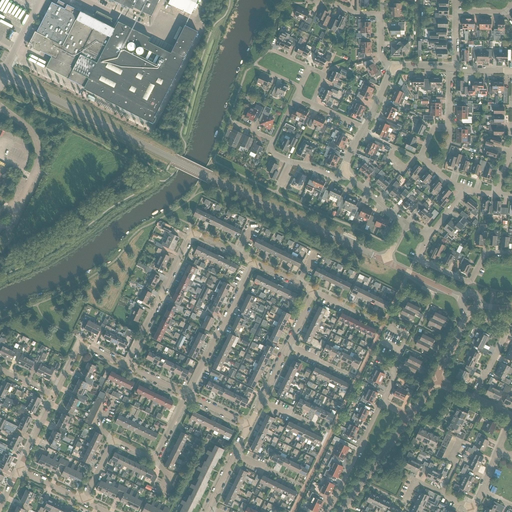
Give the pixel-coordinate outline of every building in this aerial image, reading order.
[(0,0),(0,11),(3,13),(4,11),(15,16),(14,19),(21,23),(27,10),(24,9),(24,10),(15,6),(16,4),(9,0),(0,0)] [(93,18),(58,0),(56,5),(51,2),(42,21),(41,22),(40,22),(40,23),(39,24),(39,25),(39,26),(39,27),(36,32),(35,32),(29,43),(29,42),(29,43),(27,47),(31,48),(31,49),(39,53),(40,51),(51,57),(46,68),(152,122),(197,32),(184,26),(170,54),(148,42),(150,38),(118,22),(118,21),(114,19),(113,22),(117,24),(116,25),(111,21),(112,19),(97,11),(93,18)] [(158,0),(116,0),(151,16),(158,0)] [(191,15),(197,0),(169,0),(168,4),(191,15)] [(399,15),(401,15),(401,4),(394,4),(394,8),(391,8),(391,12),(391,17),(399,17),(399,15)] [(298,8),(295,15),(305,20),(304,23),(302,22),(299,27),(302,28),(301,30),(307,32),(313,19),(309,18),(309,19),(307,18),(309,13),(298,8)] [(448,8),(439,8),(439,14),(435,14),(435,18),(441,18),(441,15),(448,15),(448,8)] [(330,17),(327,16),(328,13),(322,10),(318,18),(322,20),(321,24),(326,26),(330,17)] [(11,27),(14,20),(1,15),(0,16),(0,21),(2,23),(3,19),(6,20),(4,24),(11,27)] [(343,25),(346,19),(343,17),(340,15),(338,20),(333,18),(329,29),(336,32),(338,27),(343,29),(344,25),(343,25)] [(448,28),(448,21),(440,21),(440,18),(434,18),(434,24),(438,24),(438,28),(448,28)] [(361,28),(371,28),(371,23),(365,23),(365,20),(358,20),(358,25),(358,28),(361,28)] [(477,33),(477,31),(477,25),(474,25),(474,20),(469,20),(468,29),(472,30),(472,33),(477,33)] [(494,31),(494,41),(500,41),(501,31),(504,31),(504,20),(498,20),(498,29),(494,29),(494,31)] [(391,28),(391,35),(401,35),(401,31),(405,31),(405,23),(399,23),(399,28),(391,28)] [(371,28),(361,28),(361,31),(358,31),(358,33),(356,33),(356,38),(366,38),(366,34),(371,34),(371,28)] [(430,33),(430,39),(439,39),(439,36),(447,37),(447,30),(437,30),(437,34),(430,33)] [(287,41),(284,40),(286,35),(282,33),(279,39),(282,40),(279,47),(284,49),(287,41)] [(289,36),(287,41),(284,49),(289,51),(292,45),(294,46),(297,40),(293,38),(289,36)] [(302,56),(305,48),(301,46),(303,41),(303,40),(301,38),(300,40),(297,46),(300,47),(297,53),(302,56)] [(439,39),(430,39),(430,46),(437,46),(437,49),(447,49),(447,43),(439,42),(439,39)] [(361,45),(361,48),(371,48),(371,43),(365,43),(365,40),(358,40),(358,45),(361,45)] [(402,50),(409,50),(409,42),(399,42),(399,46),(392,46),(392,56),(402,56),(402,50)] [(305,48),(302,56),(307,58),(310,52),(313,53),(315,47),(312,46),(310,50),(305,48)] [(472,47),(469,47),(466,47),(466,51),(462,51),(462,61),(468,61),(468,57),(471,57),(472,47)] [(371,48),(361,48),(361,53),(358,53),(358,58),(365,58),(365,54),(371,54),(371,48)] [(313,63),(319,65),(322,57),(323,55),(319,52),(319,51),(317,49),(314,55),(317,56),(313,63)] [(483,62),(483,53),(480,53),(480,50),(477,50),(474,50),(474,59),(477,59),(477,62),(483,62)] [(496,62),(502,62),(502,53),(499,53),(499,50),(493,50),(493,59),(496,59),(496,62)] [(502,53),(502,62),(508,62),(508,58),(511,58),(511,50),(508,50),(508,53),(502,53)] [(322,57),(319,65),(324,68),(327,61),(329,62),(332,57),(327,54),(325,59),(322,57)] [(365,66),(369,73),(376,68),(374,64),(374,63),(372,60),(364,62),(365,66)] [(376,68),(369,73),(372,77),(375,75),(377,78),(382,75),(380,72),(379,72),(376,68)] [(333,71),(331,76),(339,79),(341,74),(345,76),(347,74),(348,72),(342,69),(340,74),(333,71)] [(269,82),(270,79),(265,77),(261,75),(257,82),(264,85),(262,89),(268,91),(271,84),(269,82)] [(339,79),(331,76),(329,81),(335,84),(334,87),(340,89),(342,84),(337,82),(339,79)] [(424,91),(427,91),(428,81),(424,81),(424,78),(419,78),(418,87),(422,87),(422,89),(424,89),(424,91)] [(428,81),(427,91),(431,91),(431,89),(433,89),(433,87),(436,87),(436,78),(431,78),(431,81),(428,81)] [(362,90),(372,94),(374,89),(368,87),(369,84),(364,81),(360,89),(362,90)] [(468,95),(468,87),(464,87),(464,81),(458,81),(457,91),(462,91),(462,94),(468,95)] [(475,96),(475,94),(478,95),(478,94),(478,82),(473,82),(472,89),(469,88),(469,96),(475,96)] [(484,89),(484,82),(478,82),(478,94),(484,94),(483,96),(487,96),(487,89),(484,89)] [(495,91),(498,91),(498,82),(492,82),(492,89),(489,88),(489,94),(495,95),(495,91)] [(498,82),(498,91),(501,91),(501,94),(503,95),(503,103),(507,104),(508,91),(504,91),(504,82),(498,82)] [(283,97),(287,87),(280,84),(278,90),(274,89),(271,96),(276,98),(278,95),(283,97)] [(396,89),(394,95),(404,100),(406,97),(408,97),(409,94),(406,90),(402,88),(401,91),(396,89)] [(325,89),(322,94),(330,98),(333,93),(337,95),(338,92),(333,89),(331,92),(325,89)] [(372,94),(362,90),(361,93),(359,92),(357,97),(362,99),(364,97),(369,99),(372,94)] [(332,104),(334,99),(330,98),(322,94),(320,99),(327,102),(325,105),(331,107),(332,105),(332,104)] [(404,100),(394,95),(391,100),(402,105),(404,100)] [(355,99),(352,107),(363,112),(366,107),(360,105),(361,102),(355,99)] [(259,116),(263,108),(256,104),(254,109),(250,107),(248,111),(249,112),(246,118),(253,121),(256,114),(259,116)] [(468,113),(473,113),(473,104),(465,104),(465,107),(457,107),(457,113),(468,113)] [(499,105),(490,105),(490,111),(494,111),(494,114),(504,115),(504,108),(499,108),(499,105)] [(386,111),(394,115),(396,111),(398,112),(399,110),(397,109),(389,106),(386,111)] [(265,107),(262,113),(268,116),(271,109),(265,107)] [(363,112),(352,107),(348,115),(354,118),(355,115),(361,117),(363,112)] [(300,118),(304,110),(299,108),(297,113),(294,111),(291,118),(295,120),(297,117),(300,118)] [(308,112),(304,110),(300,118),(298,121),(306,125),(309,118),(306,117),(308,112)] [(441,116),(441,110),(431,110),(430,116),(427,116),(427,119),(433,119),(434,116),(441,116)] [(393,118),(394,115),(386,111),(384,116),(392,120),(394,121),(395,119),(393,118)] [(468,117),(468,113),(457,113),(457,119),(464,119),(464,123),(470,123),(472,123),(472,117),(468,117)] [(261,122),(260,124),(267,127),(266,128),(270,129),(273,123),(272,123),(274,120),(265,115),(261,122)] [(317,126),(321,118),(316,116),(314,121),(311,119),(308,126),(311,127),(312,124),(317,126)] [(490,126),(497,126),(497,123),(504,123),(504,116),(494,116),(494,120),(490,120),(490,126)] [(326,120),(321,118),(317,126),(316,129),(323,133),(326,126),(323,125),(326,120)] [(423,122),(415,118),(414,122),(415,122),(414,124),(418,126),(415,132),(422,135),(426,126),(421,124),(423,122)] [(381,122),(379,128),(388,132),(389,128),(393,130),(394,128),(399,130),(401,128),(385,121),(384,123),(381,122)] [(497,129),(497,126),(490,126),(490,131),(494,131),(494,135),(504,136),(504,129),(497,129)] [(457,130),(457,136),(467,136),(471,137),(471,135),(471,133),(471,132),(471,127),(464,127),(464,130),(457,130)] [(388,132),(379,128),(376,133),(381,136),(380,139),(388,142),(390,139),(385,137),(388,132)] [(242,134),(235,131),(232,130),(229,137),(231,139),(230,141),(231,141),(229,145),(235,147),(236,144),(237,144),(242,134)] [(334,138),(346,144),(348,139),(341,136),(342,133),(336,130),(334,133),(336,133),(334,138)] [(246,136),(243,135),(240,143),(243,144),(241,146),(248,149),(253,139),(246,136)] [(414,144),(417,139),(410,136),(407,141),(408,141),(405,148),(415,152),(418,146),(414,144)] [(297,140),(291,137),(289,141),(285,139),(280,148),(287,151),(290,145),(294,147),(297,140)] [(487,140),(485,145),(491,147),(492,147),(493,144),(500,146),(502,140),(492,137),(490,141),(487,140)] [(344,148),(346,144),(334,138),(331,142),(330,142),(328,146),(335,150),(337,145),(344,148)] [(258,142),(255,141),(250,151),(256,154),(255,158),(258,159),(263,148),(257,145),(258,142)] [(367,147),(378,152),(379,149),(381,150),(384,145),(377,142),(376,145),(369,141),(367,147)] [(310,146),(303,143),(297,154),(305,158),(307,153),(312,156),(316,148),(310,145),(310,146)] [(491,147),(485,145),(483,150),(487,152),(486,155),(496,158),(498,152),(490,149),(491,147)] [(376,155),(378,152),(367,147),(364,152),(371,155),(370,159),(376,162),(376,161),(379,156),(376,155)] [(328,158),(337,162),(339,158),(332,154),(335,150),(330,148),(326,157),(328,158)] [(458,166),(459,162),(461,155),(457,154),(455,158),(451,156),(448,166),(454,168),(455,165),(458,166)] [(461,155),(459,162),(462,163),(460,170),(466,172),(469,162),(465,161),(466,157),(461,155)] [(360,170),(364,173),(370,166),(372,163),(370,161),(371,160),(365,156),(362,162),(364,164),(360,170)] [(335,167),(337,162),(328,158),(326,163),(325,166),(327,167),(328,164),(335,167)] [(483,170),(486,162),(481,160),(479,165),(475,164),(472,173),(478,175),(480,169),(483,170)] [(275,180),(278,173),(275,171),(278,165),(271,162),(268,171),(272,173),(270,178),(275,180)] [(491,163),(486,162),(483,170),(486,171),(484,177),(490,179),(493,170),(489,168),(491,163)] [(417,175),(422,168),(417,164),(411,172),(413,174),(411,177),(415,181),(419,176),(417,175)] [(370,166),(364,173),(369,177),(374,170),(376,168),(374,167),(372,169),(370,166)] [(380,187),(386,180),(383,178),(386,174),(381,170),(377,175),(380,177),(376,183),(380,187)] [(428,181),(432,176),(427,172),(420,180),(423,182),(421,185),(425,189),(431,182),(428,181)] [(306,177),(300,174),(297,180),(294,179),(291,185),(294,186),(294,185),(296,186),(298,184),(302,186),(306,177)] [(317,188),(320,180),(315,177),(313,182),(309,180),(305,189),(311,191),(314,186),(317,188)] [(322,198),(325,192),(326,191),(322,189),(326,182),(320,180),(317,188),(315,191),(320,194),(319,196),(322,198)] [(388,182),(386,180),(380,187),(385,190),(390,184),(390,183),(392,182),(390,180),(388,182)] [(437,191),(442,184),(437,180),(430,188),(433,190),(431,193),(435,197),(439,192),(437,191)] [(389,194),(394,198),(399,191),(397,189),(400,185),(396,181),(392,187),(394,188),(389,194)] [(329,199),(333,201),(334,198),(338,190),(332,187),(329,194),(325,192),(322,198),(322,199),(325,201),(326,201),(327,199),(329,200),(329,199)] [(452,192),(447,188),(440,196),(443,198),(439,204),(441,205),(443,207),(449,200),(447,199),(452,192)] [(399,191),(394,198),(398,202),(403,196),(406,198),(406,197),(410,193),(405,189),(402,193),(399,191)] [(334,198),(333,201),(336,202),(336,203),(337,204),(336,206),(339,207),(342,202),(343,200),(340,198),(343,192),(338,190),(334,198)] [(410,193),(406,197),(409,199),(403,206),(407,209),(413,203),(413,202),(416,199),(412,196),(413,193),(411,191),(410,193)] [(347,211),(353,199),(347,197),(344,203),(342,202),(339,207),(338,210),(341,211),(342,209),(344,210),(347,211)] [(358,202),(353,199),(347,211),(351,213),(353,214),(352,216),(354,217),(358,210),(355,209),(358,202)] [(478,206),(470,200),(466,205),(472,210),(470,212),(476,217),(478,214),(476,213),(478,211),(475,209),(478,206)] [(483,200),(482,215),(486,215),(486,214),(488,214),(492,214),(493,205),(489,205),(489,201),(483,200)] [(413,203),(407,209),(412,213),(417,207),(419,209),(423,205),(418,201),(416,205),(413,203)] [(509,208),(505,208),(501,208),(501,202),(495,201),(494,211),(493,216),(498,216),(499,215),(500,215),(500,214),(508,215),(509,208)] [(425,202),(423,205),(419,209),(421,211),(419,215),(423,218),(429,212),(426,210),(429,206),(425,202)] [(364,218),(368,209),(363,207),(360,213),(358,212),(355,218),(362,221),(364,218)] [(199,219),(202,212),(196,209),(193,216),(199,219)] [(368,209),(364,218),(367,219),(366,221),(368,222),(366,225),(369,227),(370,227),(372,222),(373,219),(370,218),(373,211),(368,209)] [(431,214),(429,212),(423,218),(428,222),(432,216),(435,218),(439,213),(435,210),(431,214)] [(199,219),(204,222),(208,214),(202,212),(199,219)] [(208,214),(204,222),(210,225),(214,217),(208,214)] [(219,220),(214,217),(210,225),(216,227),(219,220)] [(376,223),(372,222),(370,227),(369,227),(368,231),(372,233),(375,226),(379,228),(384,219),(379,217),(376,223)] [(463,217),(460,220),(456,225),(451,220),(447,225),(455,231),(457,229),(459,231),(465,224),(467,225),(469,222),(463,217)] [(216,227),(221,230),(225,223),(227,219),(225,218),(223,222),(219,220),(216,227)] [(384,219),(379,228),(384,230),(382,234),(386,236),(389,229),(385,228),(388,221),(384,219)] [(168,237),(167,240),(175,244),(176,241),(177,241),(179,238),(170,233),(172,229),(167,227),(164,226),(165,224),(162,223),(160,228),(163,230),(162,230),(168,232),(166,236),(168,237)] [(225,223),(221,230),(227,233),(230,225),(225,223)] [(236,228),(230,225),(227,233),(232,235),(236,228)] [(455,231),(447,225),(444,229),(448,233),(444,238),(451,241),(452,240),(456,235),(454,233),(455,231)] [(242,231),(236,228),(232,235),(238,238),(242,231)] [(500,231),(495,230),(494,236),(490,236),(489,245),(496,246),(496,245),(499,246),(500,231)] [(487,238),(488,232),(482,231),(481,235),(477,235),(476,244),(483,245),(483,238),(487,238)] [(511,241),(511,240),(511,235),(506,235),(505,237),(503,237),(502,247),(508,247),(509,241),(511,242),(511,241)] [(260,249),(264,241),(258,238),(254,246),(260,249)] [(175,244),(167,240),(165,243),(163,242),(162,245),(156,242),(155,245),(162,248),(163,246),(173,251),(174,247),(173,247),(175,244)] [(269,244),(264,241),(260,249),(266,251),(269,244)] [(266,251),(271,254),(275,247),(276,245),(274,243),(273,246),(269,244),(266,251)] [(444,248),(438,245),(437,249),(433,247),(428,256),(435,259),(436,255),(439,257),(444,248)] [(200,256),(203,249),(198,246),(194,253),(198,255),(197,256),(199,257),(197,259),(198,260),(200,256)] [(275,247),(271,254),(277,257),(280,249),(275,247)] [(161,254),(158,260),(166,264),(170,257),(163,254),(164,251),(158,248),(156,252),(161,254)] [(209,252),(203,249),(200,256),(206,259),(209,252)] [(286,252),(280,249),(277,257),(282,259),(286,252)] [(450,254),(447,253),(442,263),(449,266),(453,258),(457,260),(460,253),(452,250),(450,254)] [(211,261),(215,255),(209,252),(206,259),(211,261)] [(292,255),(286,252),(282,259),(288,262),(292,255)] [(217,264),(220,257),(215,255),(211,261),(217,264)] [(297,257),(292,255),(288,262),(294,265),(297,257)] [(223,267),(226,260),(220,257),(217,264),(223,267)] [(303,260),(297,257),(294,265),(299,268),(303,260)] [(469,260),(464,257),(461,264),(464,265),(461,271),(467,274),(471,265),(468,263),(469,260)] [(166,264),(158,260),(155,266),(151,263),(150,265),(147,264),(146,266),(149,267),(154,270),(156,267),(163,271),(166,264)] [(228,269),(232,263),(226,260),(223,267),(228,269)] [(237,266),(232,263),(228,269),(227,271),(229,272),(230,271),(234,272),(237,266)] [(157,272),(151,269),(143,265),(142,268),(146,270),(145,270),(150,273),(149,276),(150,276),(147,282),(155,286),(160,277),(155,275),(157,272)] [(189,265),(186,271),(193,274),(196,269),(189,265)] [(320,278),(324,270),(318,268),(315,275),(320,278)] [(330,273),(324,270),(320,278),(326,281),(330,273)] [(193,274),(186,271),(183,277),(190,280),(193,274)] [(335,276),(330,273),(326,281),(332,283),(335,276)] [(260,285),(264,278),(258,276),(255,282),(260,285)] [(341,279),(335,276),(332,283),(337,286),(341,279)] [(190,280),(183,277),(180,282),(187,286),(190,280)] [(266,288),(269,281),(264,278),(260,285),(266,288)] [(346,281),(341,279),(337,286),(343,289),(346,281)] [(272,291),(275,284),(269,281),(266,288),(272,291)] [(352,284),(346,281),(343,289),(349,291),(352,284)] [(149,288),(143,285),(136,282),(135,284),(137,285),(136,286),(142,289),(140,292),(142,293),(139,299),(147,303),(152,294),(147,291),(149,288)] [(187,286),(180,282),(178,288),(185,291),(187,286)] [(217,286),(228,291),(230,285),(223,282),(221,286),(218,284),(217,286)] [(277,293),(281,286),(275,284),(272,291),(277,293)] [(219,290),(218,293),(225,297),(228,291),(217,286),(216,288),(219,290)] [(283,296),(286,289),(281,286),(277,293),(283,296)] [(358,296),(361,289),(356,286),(352,293),(358,296)] [(185,291),(178,288),(175,293),(182,297),(184,298),(185,296),(183,295),(185,291)] [(288,299),(292,292),(286,289),(283,296),(288,299)] [(367,291),(361,289),(358,296),(363,299),(367,291)] [(369,301),(372,294),(367,291),(363,299),(369,301)] [(211,297),(222,303),(225,297),(218,293),(216,292),(214,296),(212,295),(211,297)] [(298,295),(292,292),(288,299),(287,301),(290,302),(291,300),(294,302),(298,295)] [(179,303),(182,297),(175,293),(172,299),(175,301),(174,304),(180,306),(182,307),(183,305),(181,304),(179,303)] [(246,300),(253,304),(253,303),(256,305),(257,303),(254,301),(256,298),(249,294),(246,300)] [(378,297),(372,294),(369,301),(374,304),(378,297)] [(212,305),(219,308),(222,303),(211,297),(210,299),(212,300),(210,304),(212,305)] [(380,307),(384,299),(378,297),(374,304),(380,307)] [(384,299),(380,307),(386,310),(390,302),(386,301),(388,298),(385,297),(384,299)] [(143,306),(133,301),(130,300),(129,302),(132,304),(132,305),(131,305),(130,305),(129,308),(129,309),(132,310),(133,310),(129,318),(137,322),(143,310),(141,309),(143,306)] [(243,306),(250,309),(253,304),(246,300),(243,306)] [(405,308),(410,311),(411,311),(414,305),(408,302),(405,308)] [(167,310),(174,314),(176,308),(170,304),(167,310)] [(217,314),(219,308),(212,305),(211,308),(208,307),(205,312),(212,315),(213,312),(217,314)] [(411,311),(416,314),(417,314),(420,308),(414,305),(411,311)] [(243,306),(240,312),(243,313),(242,316),(247,318),(249,319),(253,311),(250,309),(243,306)] [(328,317),(330,312),(326,310),(327,310),(320,307),(317,313),(324,316),(328,317)] [(410,311),(405,308),(404,307),(401,314),(407,317),(410,311)] [(164,316),(171,319),(174,314),(167,310),(164,316)] [(284,311),(281,317),(288,321),(291,315),(284,311)] [(413,320),(416,314),(411,311),(410,311),(407,317),(413,320)] [(433,318),(437,321),(438,321),(442,315),(435,312),(433,318)] [(321,322),(324,316),(317,313),(314,318),(321,322)] [(345,323),(348,316),(342,314),(339,320),(345,323)] [(84,329),(91,332),(96,322),(94,321),(92,323),(89,321),(90,318),(87,316),(85,315),(81,323),(86,325),(84,329)] [(438,321),(443,324),(445,324),(448,318),(442,315),(438,321)] [(161,321),(168,325),(171,319),(164,316),(161,321)] [(207,316),(204,321),(211,325),(214,319),(207,316)] [(238,317),(235,323),(244,327),(248,329),(249,327),(243,324),(245,320),(246,321),(247,318),(242,316),(241,318),(238,317)] [(350,326),(353,319),(348,316),(345,323),(350,326)] [(278,323),(285,326),(288,321),(281,317),(278,323)] [(437,321),(433,318),(431,317),(428,324),(434,327),(437,321)] [(318,327),(321,322),(314,318),(312,324),(318,327)] [(356,329),(359,322),(353,319),(350,326),(356,329)] [(158,327),(165,330),(168,325),(161,321),(158,327)] [(211,325),(204,321),(201,327),(208,331),(211,325)] [(440,330),(443,324),(438,321),(437,321),(434,327),(440,330)] [(96,322),(91,332),(97,335),(99,331),(102,332),(105,325),(102,323),(100,327),(97,325),(98,323),(96,322)] [(361,331),(365,325),(359,322),(356,329),(361,331)] [(244,327),(235,323),(232,328),(235,330),(239,332),(241,328),(243,329),(244,327)] [(282,332),(285,326),(278,323),(276,326),(272,324),(271,326),(275,328),(282,332)] [(316,333),(318,327),(312,324),(309,330),(316,333)] [(367,334),(370,327),(365,325),(361,331),(367,334)] [(113,335),(111,334),(112,332),(110,331),(111,328),(106,326),(103,331),(106,333),(103,338),(110,342),(113,335)] [(156,333),(163,336),(165,330),(158,327),(156,333)] [(376,330),(370,327),(367,334),(373,337),(376,330)] [(196,338),(203,342),(206,336),(202,334),(204,332),(197,328),(195,333),(198,335),(196,338)] [(273,334),(280,337),(282,332),(275,328),(273,334)] [(116,330),(113,335),(110,342),(117,345),(122,335),(118,333),(118,332),(116,330)] [(313,338),(316,333),(309,330),(306,335),(313,338)] [(130,337),(131,335),(125,332),(124,334),(123,334),(122,335),(117,345),(124,348),(127,342),(123,340),(125,335),(130,337)] [(160,342),(163,336),(156,333),(153,338),(160,342)] [(477,338),(474,344),(479,347),(478,350),(487,354),(489,350),(483,348),(488,338),(489,335),(483,333),(482,335),(477,333),(475,337),(477,338)] [(230,334),(227,339),(234,343),(237,337),(230,334)] [(268,336),(267,338),(266,341),(272,344),(273,342),(277,343),(280,337),(273,334),(271,337),(268,336)] [(420,340),(425,342),(426,343),(429,337),(423,334),(420,340)] [(310,344),(313,338),(306,335),(303,341),(310,344)] [(426,343),(431,345),(432,346),(435,340),(429,337),(426,343)] [(0,356),(5,359),(9,350),(6,348),(7,346),(4,344),(6,340),(3,338),(0,343),(0,344),(3,346),(0,351),(0,356)] [(200,347),(203,342),(196,338),(194,342),(191,340),(190,342),(200,347)] [(234,343),(227,339),(224,345),(231,348),(234,343)] [(425,342),(420,340),(419,339),(416,345),(422,348),(425,342)] [(198,353),(200,347),(190,342),(189,344),(192,346),(190,349),(198,353)] [(431,345),(426,343),(425,342),(422,348),(428,351),(431,345)] [(261,349),(271,354),(274,348),(267,345),(266,347),(260,344),(258,348),(261,349)] [(324,351),(329,354),(333,347),(327,344),(324,351)] [(12,351),(9,350),(5,359),(11,362),(16,352),(18,353),(22,346),(19,345),(16,350),(13,349),(12,351)] [(17,365),(24,368),(28,359),(25,357),(26,355),(23,353),(24,350),(26,350),(28,347),(24,345),(23,347),(22,348),(19,354),(22,355),(17,365)] [(228,354),(231,348),(224,345),(221,351),(228,354)] [(333,347),(329,354),(335,357),(338,350),(340,347),(336,346),(335,347),(334,346),(333,347)] [(195,359),(198,353),(190,349),(188,355),(195,359)] [(269,360),(271,354),(261,349),(260,351),(263,353),(262,356),(269,360)] [(346,363),(350,356),(346,354),(348,351),(346,349),(345,351),(341,360),(346,363)] [(335,357),(341,360),(345,351),(343,350),(342,352),(338,350),(335,357)] [(227,358),(228,354),(221,351),(219,356),(229,361),(230,359),(227,358)] [(146,359),(151,362),(155,355),(149,352),(146,359)] [(475,372),(477,368),(474,367),(480,356),(471,352),(465,363),(467,364),(466,367),(475,372)] [(42,377),(47,368),(44,367),(45,364),(42,363),(44,358),(45,359),(47,355),(43,353),(38,363),(41,364),(36,374),(42,377)] [(155,355),(151,362),(157,364),(160,358),(161,355),(156,353),(155,355)] [(353,357),(350,356),(346,363),(352,365),(357,355),(354,354),(353,357)] [(28,359),(24,368),(30,371),(35,361),(37,362),(40,357),(37,355),(35,360),(32,358),(31,360),(28,359)] [(160,358),(157,364),(163,367),(166,360),(167,358),(161,355),(160,358)] [(229,361),(219,356),(216,362),(223,365),(224,362),(227,363),(229,361)] [(259,362),(266,365),(269,360),(262,356),(259,362)] [(407,362),(412,364),(413,365),(416,359),(410,356),(407,362)] [(183,368),(179,375),(185,378),(187,375),(190,377),(193,370),(189,369),(188,371),(185,369),(190,359),(188,358),(183,368)] [(355,358),(352,365),(358,368),(361,361),(355,358)] [(413,365),(418,367),(419,368),(422,362),(416,359),(413,365)] [(163,367),(168,370),(172,363),(166,360),(163,367)] [(263,371),(266,365),(259,362),(255,360),(254,362),(258,364),(256,368),(263,371)] [(294,361),(291,367),(293,368),(300,371),(303,365),(300,364),(294,361)] [(412,364),(407,362),(406,361),(403,367),(409,370),(412,364)] [(220,371),(223,365),(216,362),(213,368),(220,371)] [(93,372),(94,368),(97,370),(99,366),(96,365),(95,366),(88,363),(85,369),(93,372)] [(168,370),(174,373),(177,366),(172,363),(168,370)] [(174,373),(179,375),(183,368),(179,367),(180,365),(178,363),(177,366),(174,373)] [(511,364),(510,367),(501,363),(498,369),(507,373),(510,375),(511,371),(511,364)] [(50,370),(47,368),(42,377),(49,380),(54,370),(56,371),(60,365),(57,364),(54,369),(51,367),(50,370)] [(415,373),(418,367),(413,365),(412,364),(409,370),(415,373)] [(375,372),(374,375),(383,379),(385,374),(379,372),(381,369),(375,366),(373,371),(375,372)] [(291,367),(288,372),(295,376),(296,372),(299,373),(300,371),(293,368),(291,367)] [(473,376),(475,372),(466,367),(464,371),(460,369),(456,378),(465,382),(469,374),(473,376)] [(250,372),(261,377),(263,371),(256,368),(254,371),(251,370),(250,372)] [(315,378),(317,379),(322,371),(316,368),(313,374),(316,376),(315,378)] [(93,372),(85,369),(82,374),(86,376),(85,379),(93,383),(94,380),(90,378),(91,375),(93,376),(95,373),(93,372)] [(505,378),(507,373),(498,369),(495,375),(502,378),(501,381),(509,385),(511,381),(505,378)] [(322,371),(317,379),(318,379),(317,380),(319,381),(320,379),(323,381),(324,380),(327,373),(322,371)] [(113,382),(117,375),(111,372),(108,379),(112,381),(110,384),(112,384),(113,382)] [(251,379),(258,382),(261,377),(250,372),(249,374),(252,376),(251,379)] [(295,383),(296,380),(293,379),(295,376),(288,372),(285,378),(295,383)] [(333,376),(327,373),(324,380),(330,383),(333,376)] [(122,378),(117,375),(113,382),(117,384),(116,386),(118,387),(122,378)] [(383,379),(374,375),(372,378),(370,377),(368,382),(373,384),(375,382),(380,384),(383,379)] [(333,376),(330,383),(328,386),(334,388),(335,385),(338,379),(333,376)] [(255,388),(258,382),(251,379),(248,377),(247,379),(250,381),(248,385),(255,388)] [(492,399),(496,389),(492,387),(494,384),(492,383),(494,379),(491,377),(488,383),(491,385),(486,395),(489,396),(489,397),(492,399)] [(128,380),(122,378),(118,387),(119,388),(121,385),(125,387),(128,380)] [(285,385),(289,387),(291,383),(294,385),(295,383),(285,378),(283,384),(285,385)] [(79,379),(76,385),(84,389),(86,383),(92,386),(93,383),(85,379),(83,382),(79,379)] [(210,380),(206,388),(212,391),(217,380),(215,379),(213,381),(210,380)] [(335,385),(341,388),(343,384),(344,381),(338,379),(335,385)] [(134,383),(128,380),(125,387),(130,390),(134,383)] [(217,394),(221,387),(217,385),(219,381),(217,380),(212,391),(217,394)] [(0,386),(0,387),(8,392),(10,387),(13,388),(14,385),(11,384),(11,385),(3,381),(0,386)] [(350,384),(344,381),(343,384),(341,388),(339,392),(341,393),(343,389),(347,391),(350,384)] [(399,398),(403,389),(400,388),(402,385),(397,383),(394,389),(397,390),(394,396),(399,398)] [(217,394),(223,396),(224,394),(228,385),(226,384),(224,388),(221,387),(217,394)] [(283,384),(280,389),(287,392),(289,393),(290,391),(288,390),(289,387),(285,385),(283,384)] [(85,400),(86,401),(88,398),(84,396),(83,396),(86,390),(84,389),(76,385),(73,391),(78,393),(76,396),(85,400)] [(223,396),(228,399),(232,392),(229,391),(231,386),(228,385),(224,394),(223,396)] [(368,391),(367,394),(376,398),(378,393),(373,391),(374,388),(368,385),(366,390),(368,391)] [(136,392),(141,395),(145,388),(139,386),(136,392)] [(13,406),(15,401),(12,400),(5,397),(8,392),(0,387),(0,396),(5,399),(4,402),(13,406)] [(248,387),(243,398),(241,402),(240,404),(245,407),(249,401),(245,399),(249,392),(252,394),(254,390),(248,387)] [(145,388),(141,395),(147,398),(150,391),(145,388)] [(406,390),(403,389),(399,398),(404,400),(407,395),(409,396),(412,391),(407,388),(406,390)] [(287,392),(280,389),(277,395),(284,398),(287,392)] [(503,392),(496,389),(492,399),(495,400),(495,399),(498,401),(503,392)] [(228,399),(234,402),(235,399),(237,395),(238,395),(240,391),(237,390),(235,394),(232,392),(228,399)] [(150,391),(147,398),(153,401),(156,394),(150,391)] [(367,394),(363,392),(362,396),(363,396),(361,401),(366,403),(368,401),(373,403),(376,398),(367,394)] [(30,402),(38,406),(42,399),(34,396),(34,395),(31,393),(30,396),(32,397),(30,402)] [(156,394),(153,401),(158,403),(162,397),(156,394)] [(235,399),(234,402),(240,404),(241,402),(243,398),(238,395),(237,395),(235,399)] [(303,409),(308,398),(309,396),(306,395),(304,400),(301,399),(297,406),(303,409)] [(85,400),(76,396),(75,399),(71,397),(68,403),(76,406),(79,401),(84,403),(85,400)] [(320,417),(323,410),(320,408),(324,401),(323,401),(325,397),(323,396),(321,400),(321,401),(314,414),(320,417)] [(162,397),(158,403),(164,406),(167,399),(162,397)] [(309,411),(312,404),(309,403),(311,399),(308,398),(303,409),(309,411)] [(167,399),(164,406),(163,409),(165,410),(166,407),(170,409),(173,402),(167,399)] [(309,411),(314,414),(321,401),(318,400),(315,406),(312,404),(309,411)] [(19,409),(24,411),(25,409),(35,413),(38,406),(30,402),(27,407),(21,404),(19,409)] [(76,406),(68,403),(66,409),(69,410),(68,413),(74,416),(76,413),(73,412),(75,409),(77,410),(78,407),(76,406)] [(359,409),(358,412),(367,416),(369,411),(364,409),(365,406),(359,403),(357,408),(359,409)] [(21,422),(29,426),(32,419),(23,414),(24,411),(19,409),(17,413),(23,416),(21,422)] [(326,419),(330,410),(328,409),(327,412),(323,410),(320,417),(326,419)] [(330,410),(326,419),(331,422),(333,419),(335,415),(331,414),(333,410),(331,409),(330,410)] [(468,414),(467,414),(457,409),(454,415),(465,421),(468,414)] [(115,423),(122,426),(125,418),(121,416),(122,413),(120,412),(115,423)] [(196,422),(199,415),(193,412),(190,419),(196,422)] [(367,416),(358,412),(357,415),(354,414),(352,419),(358,421),(359,419),(364,421),(367,416)] [(73,419),(74,416),(68,413),(67,416),(62,414),(59,419),(69,424),(72,418),(73,419)] [(122,426),(128,429),(132,421),(127,419),(129,416),(127,415),(125,418),(122,426)] [(201,424),(205,417),(199,415),(196,422),(201,424)] [(271,424),(274,418),(267,415),(264,421),(271,424)] [(451,422),(462,427),(465,421),(454,415),(451,422)] [(207,427),(210,420),(205,417),(201,424),(207,427)] [(128,429),(135,432),(138,424),(134,422),(135,419),(133,418),(132,421),(128,429)] [(60,427),(59,430),(65,433),(67,430),(64,429),(66,426),(68,427),(69,424),(59,419),(57,425),(60,427)] [(494,429),(497,424),(489,420),(486,419),(485,421),(488,422),(484,430),(492,434),(495,429),(494,429)] [(213,430),(216,423),(210,420),(207,427),(213,430)] [(349,426),(347,429),(356,433),(359,428),(353,426),(355,423),(349,420),(346,425),(349,426)] [(4,425),(15,431),(16,428),(25,433),(29,426),(21,422),(18,427),(12,424),(6,421),(4,425)] [(135,432),(141,435),(145,428),(144,427),(140,425),(142,422),(140,421),(138,424),(135,432)] [(262,427),(268,430),(270,427),(276,429),(277,427),(271,424),(264,421),(262,427)] [(292,432),(295,425),(289,422),(286,429),(289,430),(287,436),(289,437),(292,432)] [(458,433),(459,433),(462,427),(451,422),(448,428),(458,433)] [(218,432),(221,426),(216,423),(213,430),(218,432)] [(145,428),(141,435),(147,439),(151,431),(147,429),(148,425),(146,424),(144,427),(145,428)] [(11,441),(19,445),(23,438),(13,433),(15,431),(4,425),(2,430),(7,433),(14,436),(11,441)] [(301,427),(295,425),(292,432),(298,434),(301,427)] [(224,435),(227,428),(221,426),(218,432),(224,435)] [(153,427),(151,431),(147,439),(154,442),(158,434),(153,432),(155,429),(153,427)] [(266,435),(268,430),(262,427),(259,432),(266,435)] [(306,430),(301,427),(298,434),(301,436),(299,439),(301,441),(306,430)] [(233,431),(227,428),(224,435),(230,438),(233,431)] [(422,442),(427,431),(421,428),(416,438),(414,438),(411,444),(410,446),(414,448),(417,440),(422,442)] [(356,433),(347,429),(346,432),(344,431),(341,436),(347,438),(348,436),(354,438),(356,433)] [(53,430),(50,436),(61,441),(62,442),(63,438),(65,433),(59,430),(58,433),(53,430)] [(312,433),(306,430),(301,441),(301,442),(303,443),(306,438),(309,440),(312,433)] [(428,445),(433,434),(427,431),(422,442),(428,445)] [(93,438),(100,441),(102,436),(95,432),(93,438)] [(185,442),(188,436),(181,432),(178,438),(185,442)] [(256,438),(263,441),(266,435),(259,432),(256,438)] [(312,433),(309,440),(312,441),(310,445),(313,446),(318,436),(312,433)] [(472,449),(478,452),(480,449),(484,451),(489,441),(484,439),(486,436),(479,433),(477,437),(480,439),(476,447),(474,446),(472,449)] [(440,438),(433,434),(428,445),(435,448),(440,438)] [(61,441),(50,436),(47,442),(51,444),(50,447),(56,450),(58,447),(55,446),(57,443),(59,444),(61,441)] [(323,438),(318,436),(313,446),(315,447),(317,444),(320,445),(323,438)] [(97,447),(100,441),(93,438),(90,443),(97,447)] [(175,444),(182,447),(185,442),(178,438),(175,444)] [(260,447),(263,441),(256,438),(254,443),(260,447)] [(0,447),(5,450),(7,447),(16,452),(19,445),(11,441),(9,446),(2,443),(0,447)] [(94,453),(97,447),(90,443),(87,449),(94,453)] [(257,452),(260,447),(254,443),(251,449),(257,452)] [(349,448),(345,446),(343,445),(340,443),(337,449),(347,453),(349,448)] [(173,449),(180,453),(182,447),(175,444),(173,449)] [(218,458),(219,458),(223,450),(215,446),(212,453),(208,451),(207,452),(218,458)] [(2,460),(10,464),(13,457),(4,453),(5,450),(0,447),(0,452),(4,455),(2,460)] [(477,455),(478,452),(472,449),(469,447),(468,447),(466,451),(467,452),(475,455),(472,461),(481,465),(484,458),(477,455)] [(49,458),(53,450),(48,448),(47,451),(49,452),(47,457),(41,454),(38,459),(40,460),(38,464),(44,466),(48,457),(49,458)] [(92,458),(94,453),(87,449),(84,455),(92,458)] [(170,455),(177,458),(180,453),(173,449),(170,455)] [(347,453),(337,449),(334,454),(344,459),(347,453)] [(280,456),(282,452),(280,451),(279,452),(276,450),(274,453),(271,460),(277,462),(280,456)] [(214,466),(218,458),(207,452),(206,454),(209,455),(206,462),(205,462),(213,466),(214,466)] [(411,470),(415,461),(411,459),(413,454),(409,452),(406,459),(409,460),(405,467),(411,470)] [(115,467),(120,455),(115,453),(111,460),(110,459),(108,463),(111,464),(112,461),(116,462),(114,466),(115,467)] [(44,466),(49,469),(54,460),(55,461),(57,456),(55,455),(53,460),(49,458),(48,457),(44,466)] [(89,464),(92,458),(84,455),(82,460),(89,464)] [(126,458),(120,455),(115,467),(116,467),(118,463),(121,465),(120,469),(126,458)] [(170,455),(167,460),(174,464),(177,458),(170,455)] [(286,458),(280,456),(277,462),(282,465),(286,458)] [(282,465),(288,468),(291,461),(292,461),(293,458),(291,456),(289,460),(286,458),(282,465)] [(331,468),(341,473),(343,467),(337,464),(339,461),(332,457),(328,466),(331,468)] [(54,460),(49,469),(55,472),(59,465),(62,466),(65,460),(61,458),(58,462),(55,461),(54,460)] [(131,461),(126,458),(120,469),(122,470),(124,466),(127,468),(125,472),(126,472),(131,461)] [(0,467),(7,471),(10,464),(2,460),(0,463),(0,467)] [(69,462),(65,460),(62,466),(65,468),(61,475),(67,478),(72,469),(70,468),(67,467),(69,462)] [(177,466),(174,464),(167,460),(164,466),(171,470),(172,467),(176,469),(177,466)] [(137,463),(131,461),(126,472),(127,473),(129,469),(133,470),(131,474),(132,475),(137,463)] [(291,461),(288,468),(294,471),(297,464),(292,461),(291,461)] [(421,464),(415,461),(411,470),(417,473),(421,464)] [(463,468),(469,471),(470,468),(477,472),(481,465),(472,461),(470,466),(465,464),(463,468)] [(209,474),(213,466),(205,462),(202,468),(199,467),(198,469),(209,474)] [(143,466),(137,463),(132,475),(133,475),(135,471),(138,473),(136,477),(137,477),(143,466)] [(432,481),(436,471),(432,469),(434,465),(430,463),(427,469),(430,470),(426,478),(432,481)] [(73,464),(70,468),(72,469),(67,478),(73,481),(77,472),(76,471),(73,469),(75,465),(73,464)] [(297,464),(294,471),(299,473),(303,466),(297,464)] [(310,466),(304,464),(303,467),(303,466),(299,473),(305,476),(305,475),(307,472),(308,469),(310,466)] [(148,469),(143,466),(137,477),(138,478),(140,474),(144,476),(142,480),(143,480),(148,469)] [(77,472),(73,481),(79,484),(83,475),(78,472),(81,468),(78,467),(76,471),(77,472)] [(441,474),(436,471),(432,481),(438,484),(442,476),(445,478),(449,469),(445,467),(441,474)] [(341,473),(331,468),(329,471),(327,470),(324,476),(330,478),(331,475),(338,478),(341,473)] [(463,481),(471,485),(474,478),(467,474),(469,471),(463,468),(461,473),(465,475),(463,481)] [(154,472),(148,469),(143,480),(144,481),(146,477),(150,479),(153,474),(154,472)] [(206,483),(208,479),(210,474),(209,474),(198,469),(197,470),(201,472),(198,479),(199,480),(206,483)] [(252,482),(256,484),(257,482),(253,480),(249,478),(249,477),(246,476),(248,473),(241,469),(238,475),(245,479),(252,482)] [(107,484),(108,484),(110,480),(113,474),(107,472),(106,474),(108,475),(106,479),(107,480),(105,483),(101,481),(96,490),(102,493),(107,484)] [(235,481),(242,484),(245,479),(238,475),(235,481)] [(266,485),(269,479),(263,476),(260,483),(264,484),(262,488),(264,489),(266,485)] [(275,481),(269,479),(266,485),(271,488),(275,481)] [(203,492),(205,488),(207,483),(206,483),(199,480),(196,486),(192,484),(191,486),(203,492)] [(322,486),(332,491),(335,485),(325,480),(322,486)] [(111,486),(108,484),(107,484),(102,493),(108,495),(112,487),(113,487),(116,483),(113,481),(111,486)] [(233,486),(239,490),(242,484),(235,481),(233,486)] [(280,484),(275,481),(271,488),(274,490),(272,494),(275,495),(280,484)] [(468,492),(471,485),(463,481),(460,486),(455,484),(453,488),(459,491),(460,488),(468,492)] [(112,487),(108,495),(114,498),(117,491),(120,493),(123,486),(119,484),(117,489),(113,487),(112,487)] [(286,487),(280,484),(275,495),(277,496),(279,492),(282,494),(286,487)] [(128,489),(123,486),(120,493),(123,494),(120,501),(126,504),(130,495),(129,495),(126,493),(128,489)] [(199,500),(203,492),(191,486),(190,488),(194,490),(191,496),(198,500),(199,500)] [(230,492),(237,495),(239,490),(233,486),(230,492)] [(329,496),(332,491),(322,486),(320,492),(329,496)] [(291,490),(286,487),(282,494),(286,495),(284,499),(286,500),(291,490)] [(31,499),(33,495),(35,496),(36,495),(26,490),(23,496),(31,499)] [(131,490),(129,495),(130,495),(126,504),(131,507),(136,498),(135,498),(131,496),(134,491),(131,490)] [(297,493),(291,490),(286,500),(289,501),(290,498),(294,499),(297,493)] [(227,498),(234,501),(237,495),(230,492),(227,498)] [(312,499),(311,503),(320,507),(323,502),(320,500),(319,496),(312,492),(310,498),(312,499)] [(420,492),(418,497),(431,504),(436,507),(439,501),(436,500),(434,503),(428,500),(429,497),(420,492)] [(136,498),(131,507),(137,510),(142,501),(137,499),(139,494),(137,493),(135,498),(136,498)] [(370,508),(376,495),(371,493),(367,501),(367,502),(370,503),(368,507),(367,507),(365,510),(368,511),(370,508)] [(374,505),(377,507),(382,498),(376,495),(370,508),(372,509),(374,505)] [(23,506),(29,509),(31,510),(32,507),(28,505),(30,501),(32,502),(33,500),(31,499),(23,496),(20,501),(24,503),(23,506)] [(193,508),(194,508),(198,500),(191,496),(190,496),(186,503),(182,501),(182,502),(193,508)] [(431,504),(418,497),(415,503),(424,507),(426,504),(430,506),(431,504)] [(231,507),(234,501),(227,498),(224,503),(231,507)] [(378,511),(381,511),(387,500),(382,498),(377,507),(380,508),(378,511)] [(50,511),(54,502),(48,500),(45,507),(41,505),(38,511),(39,511),(43,511),(45,509),(49,511),(50,511)] [(391,506),(392,503),(387,500),(381,511),(383,511),(385,510),(388,511),(391,506)] [(149,511),(152,506),(153,507),(155,502),(153,501),(151,505),(146,503),(141,511),(149,511)] [(56,511),(60,505),(54,502),(50,511),(49,511),(47,511),(50,511),(51,511),(50,511),(56,511)] [(190,511),(193,508),(182,502),(181,504),(184,505),(180,511),(190,511)] [(490,507),(495,510),(499,511),(502,511),(505,507),(494,502),(493,504),(491,503),(490,506),(490,507)] [(318,511),(320,507),(311,503),(308,508),(305,507),(304,510),(307,511),(309,511),(311,510),(315,511),(318,511)] [(424,507),(415,503),(413,508),(421,511),(426,511),(427,511),(423,510),(424,507)]
